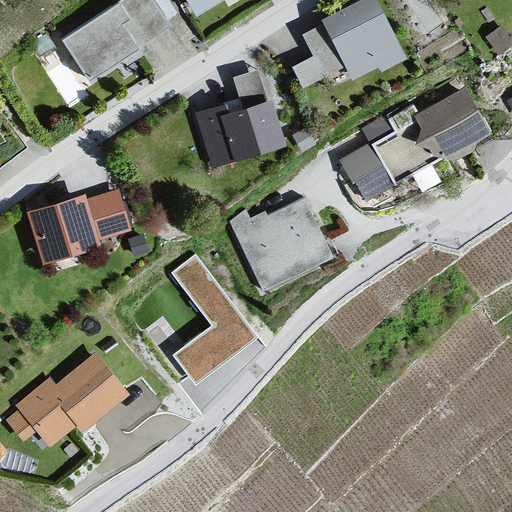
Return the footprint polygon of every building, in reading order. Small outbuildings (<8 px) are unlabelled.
[(152,0),(120,0),(60,39),(87,82),(171,28),(152,0)] [(183,0),(194,17),(222,0),(183,0)] [(376,0),(362,0),(323,20),(325,23),(302,34),(313,56),(292,66),(303,88),(346,67),(353,80),(378,67),(380,71),(406,59),(376,0)] [(511,41),(502,27),(488,36),(500,53),(511,45),(511,41)] [(234,77),(245,111),(269,104),(259,70),(234,77)] [(465,89),(343,158),(368,202),(490,133),(465,89)] [(226,103),(195,113),(213,168),(287,145),(273,102),(269,104),(245,111),(230,116),(226,103)] [(387,112),(363,122),(370,138),(394,128),(387,112)] [(305,129),(293,137),(301,150),(314,142),(305,129)] [(82,195),(22,216),(39,265),(131,234),(117,191),(84,202),(82,195)] [(250,217),(246,208),(230,221),(263,291),(334,259),(306,198),(267,216),(264,211),(250,217)] [(143,234),(129,238),(135,257),(148,253),(143,234)] [(169,352),(192,382),(255,333),(192,251),(167,270),(208,323),(169,352)] [(96,354),(56,386),(50,379),(17,405),(20,410),(7,420),(23,439),(36,429),(50,445),(77,424),(82,431),(128,394),(96,354)]
